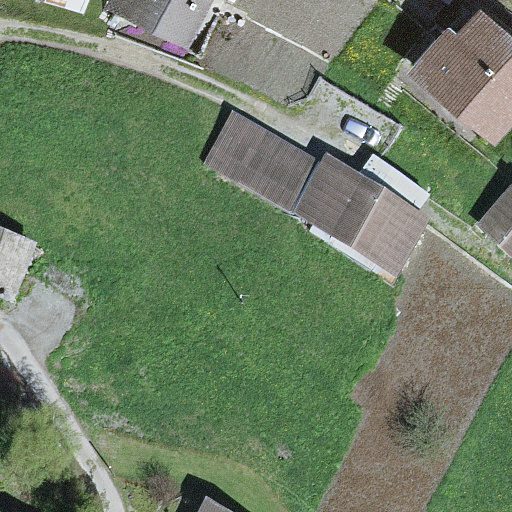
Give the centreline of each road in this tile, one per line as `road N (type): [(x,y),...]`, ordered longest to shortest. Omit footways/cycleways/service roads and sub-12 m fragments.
road 1 (residential): [(0,36),(58,45),(345,162),(511,285)]
road 2 (residential): [(0,352),(56,425),(103,511)]
